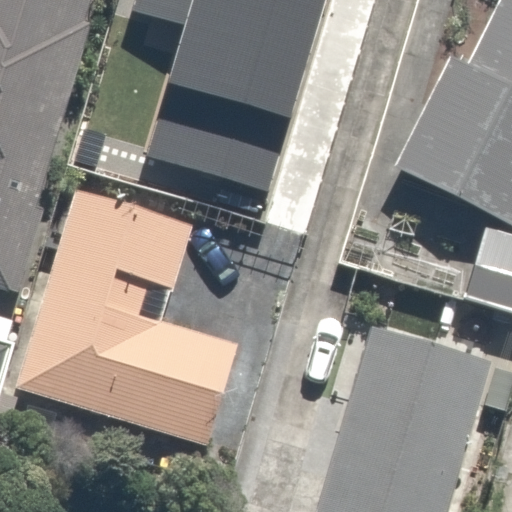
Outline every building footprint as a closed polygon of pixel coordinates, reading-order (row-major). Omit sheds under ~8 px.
[(0,0),(0,291),(34,301),(111,0),(0,0)] [(313,0),(156,0),(135,74),(280,116),(313,0)] [(511,0),(505,0),(479,60),(451,48),(394,175),(494,220),(462,293),(511,315),(511,0)] [(301,148),(214,126),(196,198),(282,220),(301,148)] [(198,216),(83,190),(34,399),(224,444),(249,339),(152,316),(161,281),(182,286),(198,216)] [(458,511),(504,353),(376,317),(320,511),(458,511)] [(0,460),(30,345),(0,336),(0,460)]
